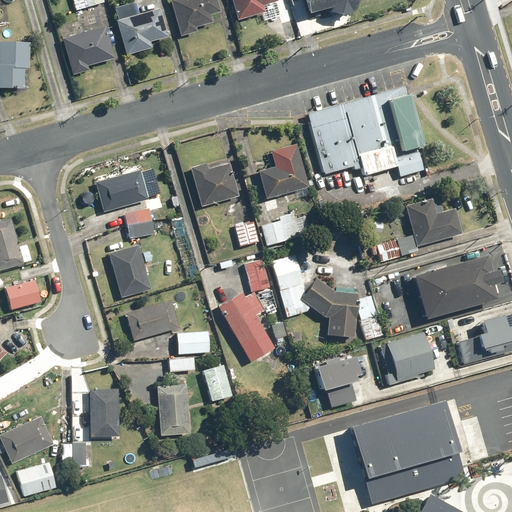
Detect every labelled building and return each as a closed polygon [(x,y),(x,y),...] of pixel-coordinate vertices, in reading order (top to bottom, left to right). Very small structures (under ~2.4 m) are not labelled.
[(102,0),(72,0),(77,12),(104,3),(102,0)] [(215,0),(171,0),(169,1),(178,37),(194,33),(193,27),(210,23),(208,15),(219,12),(215,0)] [(229,0),(235,20),(261,13),(263,21),(280,17),(275,0),(229,0)] [(300,0),(305,15),(328,8),(328,12),(346,17),(348,11),(353,13),(356,0),(300,0)] [(157,8),(115,21),(125,55),(149,48),(148,43),(166,38),(157,8)] [(103,27),(60,39),(70,75),(88,70),(87,67),(112,59),(103,27)] [(28,44),(0,42),(0,88),(22,90),(23,69),(28,69),(28,44)] [(401,88),(304,114),(321,176),(359,166),(363,181),(422,165),(401,88)] [(274,167),(257,172),(265,200),(308,187),(296,145),(270,152),(274,167)] [(223,160),(189,168),(199,206),(237,197),(232,180),(229,181),(223,160)] [(139,171),(94,182),(102,212),(147,200),(139,171)] [(431,201),(405,208),(415,246),(459,235),(453,210),(434,214),(431,201)] [(148,209),(124,213),(128,239),(152,235),(148,209)] [(279,221),(259,227),(266,247),(297,237),(290,214),(278,218),(279,221)] [(9,220),(0,222),(0,270),(21,265),(9,220)] [(252,221),(232,227),(239,248),(258,242),(252,221)] [(498,246),(483,250),(485,258),(500,254),(498,246)] [(137,247),(108,254),(119,298),(148,291),(137,247)] [(299,301),(304,292),(292,255),(269,262),(285,318),(305,312),(309,308),(299,301)] [(496,286),(493,271),(487,272),(484,259),(411,276),(421,319),(493,302),(490,287),(496,286)] [(261,261),(243,265),(250,292),(268,288),(261,261)] [(314,279),(304,292),(299,301),(309,308),(322,318),(327,318),(325,336),(354,339),(355,308),(355,299),(356,289),(336,287),(336,291),(331,291),(314,279)] [(34,280),(4,289),(11,311),(41,302),(34,280)] [(263,312),(253,293),(243,298),(241,294),(218,307),(248,363),(272,350),(254,317),(263,312)] [(370,297),(355,299),(355,308),(365,341),(382,336),(370,297)] [(133,342),(177,329),(172,310),(176,309),(173,301),(125,315),(133,342)] [(6,307),(0,308),(0,318),(9,315),(6,307)] [(481,335),(475,336),(479,351),(483,349),(485,355),(500,350),(498,345),(510,341),(506,327),(504,328),(500,316),(478,323),(481,335)] [(302,321),(285,326),(291,347),(308,342),(302,321)] [(206,332),(175,334),(176,355),(208,353),(206,332)] [(420,333),(377,345),(386,375),(384,376),(386,385),(432,372),(420,333)] [(348,384),(352,383),(350,377),(356,376),(351,356),(338,360),(337,357),(323,361),(324,364),(313,367),(319,392),(324,391),(328,408),(353,402),(348,384)] [(192,358),(167,359),(168,373),(193,371),(192,358)] [(222,365),(200,371),(209,403),(230,397),(222,365)] [(184,385),(155,387),(158,437),(188,435),(184,385)] [(116,390),(87,390),(87,438),(117,438),(116,390)] [(443,405),(351,429),(370,502),(463,478),(443,405)] [(38,417),(0,435),(0,443),(11,466),(52,445),(38,417)] [(305,420),(286,426),(289,436),(308,430),(305,420)] [(76,468),(84,468),(84,444),(71,443),(71,445),(61,445),(60,456),(71,457),(71,461),(76,461),(76,468)] [(48,463),(15,472),(22,497),(55,488),(48,463)] [(511,466),(490,475),(494,486),(511,479),(511,466)] [(220,476),(201,481),(204,491),(223,485),(220,476)] [(321,511),(312,476),(239,495),(241,502),(216,508),(214,500),(205,503),(207,511),(321,511)] [(162,511),(193,504),(186,480),(70,511),(162,511)] [(329,480),(318,482),(322,503),(333,501),(329,480)] [(503,503),(475,511),(474,511),(511,511),(511,490),(500,494),(503,503)]
